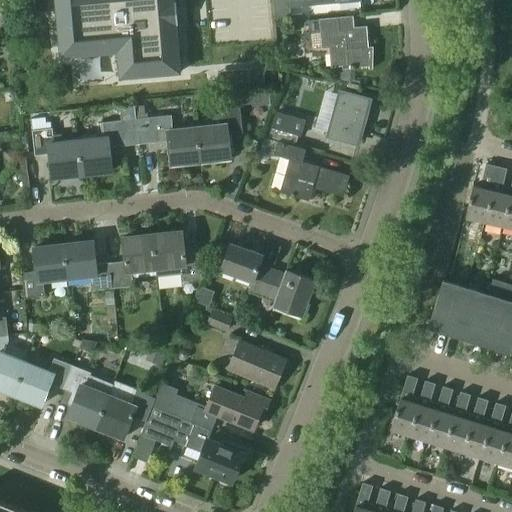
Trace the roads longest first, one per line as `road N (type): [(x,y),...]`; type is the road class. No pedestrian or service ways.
road 1 (residential): [(365,258),(196,200),(0,219)]
road 2 (tertiary): [(268,511),(365,258)]
road 3 (tertiary): [(365,258),(414,114),(421,0)]
road 4 (residential): [(511,151),(474,142),(485,85),(484,0)]
road 5 (residential): [(164,511),(0,442)]
road 6 (residential): [(505,511),(355,466)]
